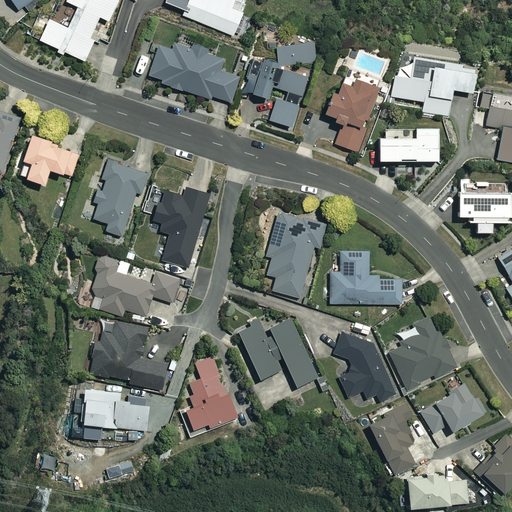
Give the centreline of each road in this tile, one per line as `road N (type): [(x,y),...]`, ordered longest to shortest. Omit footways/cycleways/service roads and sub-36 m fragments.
road 1 (residential): [(0,64),(98,105),(360,191),(401,217),(448,266),(511,376)]
road 2 (unknown): [(249,154),(198,324)]
